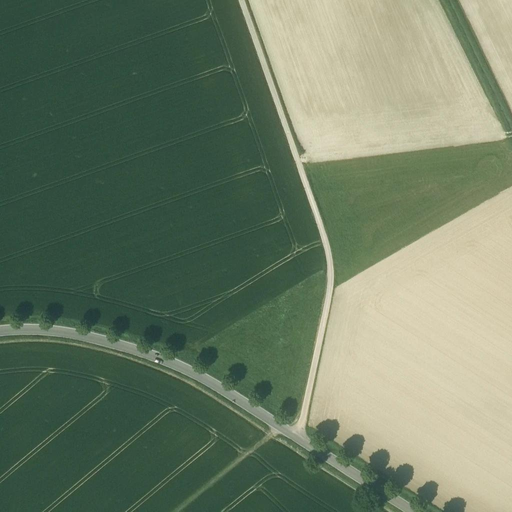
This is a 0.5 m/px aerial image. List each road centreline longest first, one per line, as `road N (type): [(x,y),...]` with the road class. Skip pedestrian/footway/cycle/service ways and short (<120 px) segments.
road 1 (unclassified): [(294,437),(331,284),(314,206),(240,0)]
road 2 (secondary): [(0,332),(71,334),(154,356),(294,437)]
road 3 (track): [(302,172),(511,135)]
road 4 (secondary): [(294,437),(412,511)]
road 5 (track): [(278,426),(176,511)]
